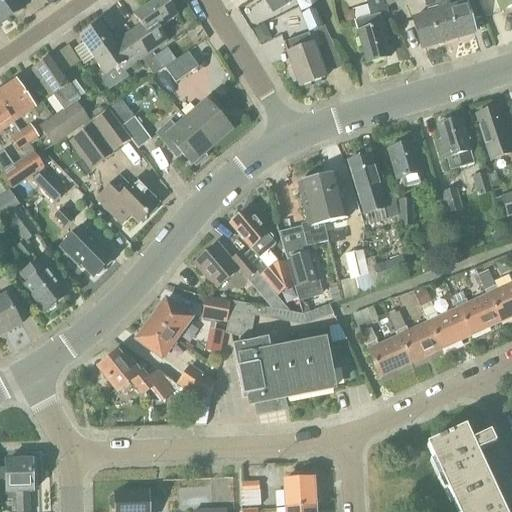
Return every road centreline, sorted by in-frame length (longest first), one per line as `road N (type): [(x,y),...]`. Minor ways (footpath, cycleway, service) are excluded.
road 1 (residential): [(27,374),(118,305),(217,191),(291,136)]
road 2 (residential): [(69,454),(292,445),(349,433)]
road 3 (residential): [(291,136),(511,68)]
road 4 (residential): [(291,136),(207,0)]
road 5 (residential): [(349,433),(482,375)]
